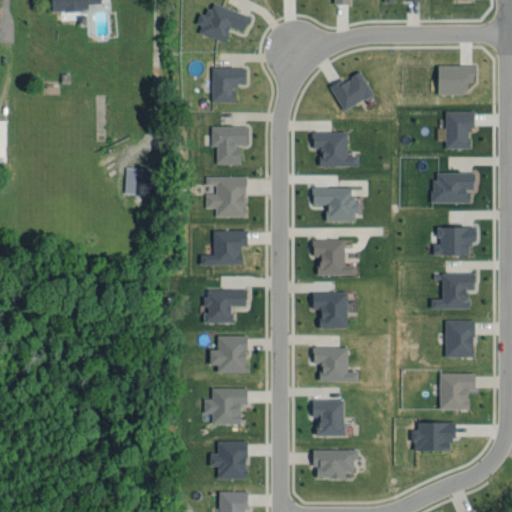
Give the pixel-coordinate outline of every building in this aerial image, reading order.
[(194,28),(221,38),(227,23),(241,28),(246,12),(213,0),(206,0),(203,11),(195,8),(191,20),(197,21),(194,28)] [(433,90),(462,91),(462,78),(470,78),(470,62),(434,61),(433,90)] [(241,64),(207,64),(207,98),(231,98),(231,80),(241,80),(241,64)] [(326,83),(340,106),(369,90),(356,67),(326,83)] [(441,144),(465,144),(465,126),(470,126),(470,107),(441,107),(441,144)] [(207,122),(206,142),(211,142),(211,160),(236,161),(236,142),(243,142),(243,122),(207,122)] [(354,161),(354,152),(343,152),(343,128),(308,128),(308,144),(316,144),(316,162),(354,161)] [(120,190),(148,190),(148,164),(121,163),(120,190)] [(426,198),(466,199),(467,186),(470,186),(470,169),(432,168),(432,178),(426,178),(426,198)] [(242,172),(201,173),(201,181),(211,181),(211,189),(201,189),(202,203),(211,203),(211,212),(242,212),(242,172)] [(348,183),(308,184),(309,201),(322,200),(322,218),(351,217),(351,209),(357,209),(357,198),(349,199),(348,183)] [(428,251),(466,250),(465,239),(471,239),(470,222),(433,223),(433,236),(428,236),(428,251)] [(208,227),(209,250),(196,251),(196,261),(237,260),(237,242),(243,241),(243,225),(208,227)] [(314,271),(352,270),(352,256),(341,256),(340,235),(308,236),(309,253),(313,253),(314,271)] [(471,270),(438,269),(437,295),(427,294),(427,304),(464,305),(464,285),(470,286),(471,270)] [(227,318),(228,302),(242,302),(242,285),(201,285),(201,318),(227,318)] [(315,324),(343,323),(343,288),(308,289),(308,305),(315,305),(315,324)] [(469,316),(440,316),(441,353),(470,353),(469,316)] [(213,369),(242,369),(242,331),(212,332),(213,346),(205,346),(206,361),(213,361),(213,369)] [(354,378),(354,368),(343,367),(343,343),(309,343),(309,359),(314,360),(314,377),(354,378)] [(435,405),(465,405),(464,386),(471,386),(471,369),(434,369),(435,405)] [(200,410),(207,409),(207,420),(236,419),(236,401),(243,400),(243,383),(207,384),(207,395),(199,395),(200,410)] [(308,397),(308,412),(313,412),(314,432),(340,431),(339,396),(308,397)] [(409,447),(450,446),(449,417),(414,419),(414,426),(408,426),(409,447)] [(242,437),(213,437),(213,449),(206,449),(206,463),(213,463),(214,475),(243,474),(242,437)] [(312,474),(340,474),(341,467),(351,467),(351,446),(308,446),(308,464),(313,464),(312,474)] [(240,511),(241,487),(214,487),(213,511),(240,511)]
